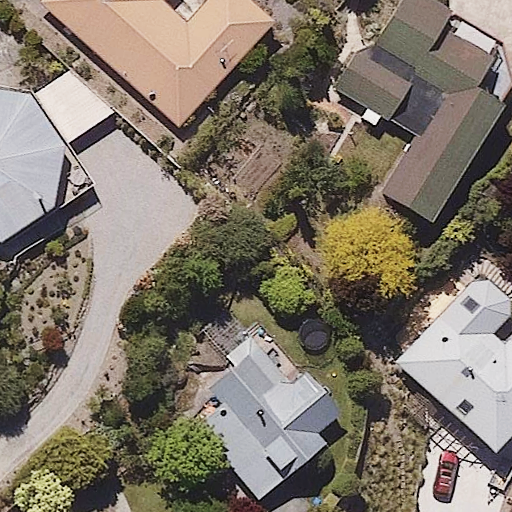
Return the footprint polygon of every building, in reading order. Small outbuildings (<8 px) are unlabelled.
[(45,0),(44,3),(188,127),(279,21),(254,0),(210,0),(195,18),(173,0),(45,0)] [(437,227),(511,95),(511,50),(422,0),(392,0),(344,84),(426,131),(387,199),(437,227)] [(0,253),(95,189),(67,147),(116,114),(82,64),(35,96),(3,49),(0,51),(0,253)] [(511,295),(479,263),(390,353),(498,459),(511,443),(511,295)] [(232,404),(203,424),(258,500),(334,445),(312,416),(335,400),(287,333),(217,384),(232,404)]
